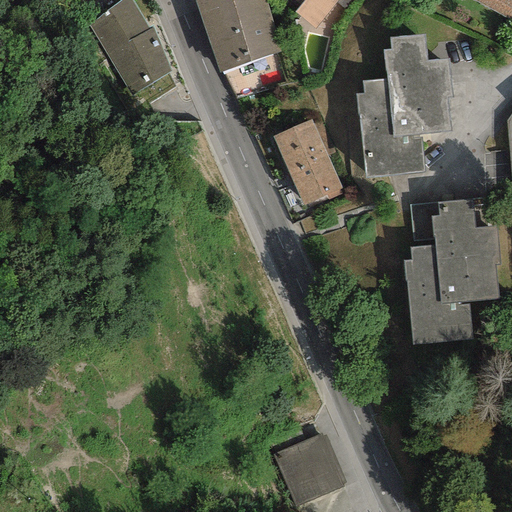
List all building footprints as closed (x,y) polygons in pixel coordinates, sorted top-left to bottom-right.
[(121,0),(87,27),(107,57),(130,95),(171,72),(152,27),(149,29),(131,0),(121,0)] [(260,0),(194,0),(218,72),(280,52),(264,0),(261,1),(260,0)] [(294,0),(301,5),(294,12),(315,28),(337,0),(294,0)] [(511,0),(473,0),(511,21),(511,0)] [(424,34),(389,38),(390,50),(384,50),(386,79),(362,81),(363,94),(355,95),(357,115),(359,115),(365,177),(423,172),(420,135),(450,132),(447,98),(452,98),(448,58),(427,60),(424,34)] [(311,120),(272,137),(302,205),(341,188),(311,120)] [(471,199),(409,205),(413,248),(410,248),(411,260),(403,261),(405,281),(406,281),(412,345),(471,339),(468,302),(498,299),(495,265),(499,264),(495,226),(473,228),(471,199)] [(324,434),(271,456),(294,509),(346,487),(324,434)]
